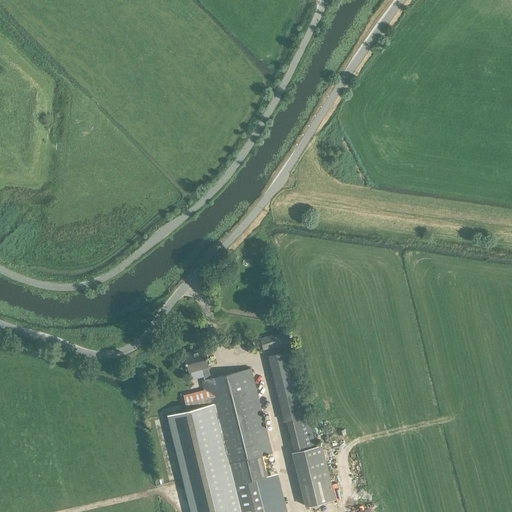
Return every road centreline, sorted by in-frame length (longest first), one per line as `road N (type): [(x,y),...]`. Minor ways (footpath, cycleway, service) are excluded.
road 1 (unclassified): [(0,323),(99,355),(138,342),(264,201),(397,0)]
road 2 (unclassified): [(321,0),(272,111),(223,182),(184,217),(95,282),(55,287),(0,269)]
road 3 (track): [(181,511),(173,488),(66,511)]
